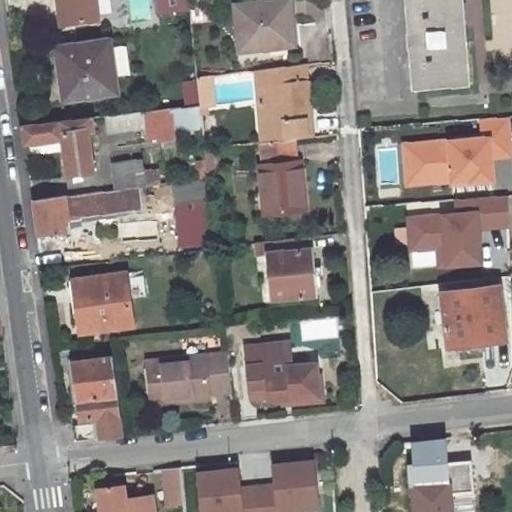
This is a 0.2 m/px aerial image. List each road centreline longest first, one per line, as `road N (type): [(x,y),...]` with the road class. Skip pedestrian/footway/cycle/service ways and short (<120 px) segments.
road 1 (residential): [(338,0),(370,424)]
road 2 (residential): [(44,463),(370,424)]
road 3 (residential): [(44,463),(0,144)]
road 4 (residential): [(370,424),(511,409)]
